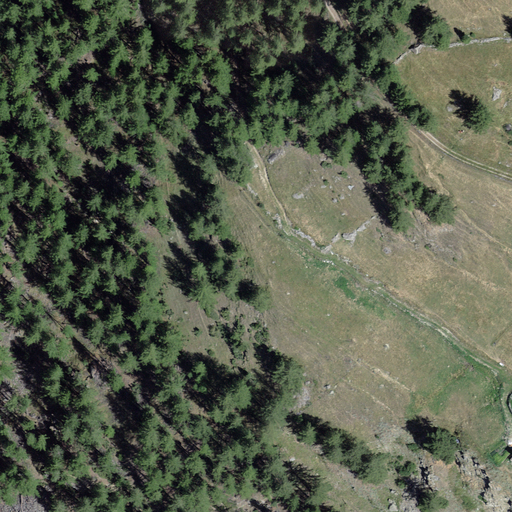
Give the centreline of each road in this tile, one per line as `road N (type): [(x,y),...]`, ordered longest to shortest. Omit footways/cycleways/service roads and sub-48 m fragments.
road 1 (track): [(511,375),(291,222),(223,95),(126,0)]
road 2 (track): [(511,175),(429,135),(326,0)]
